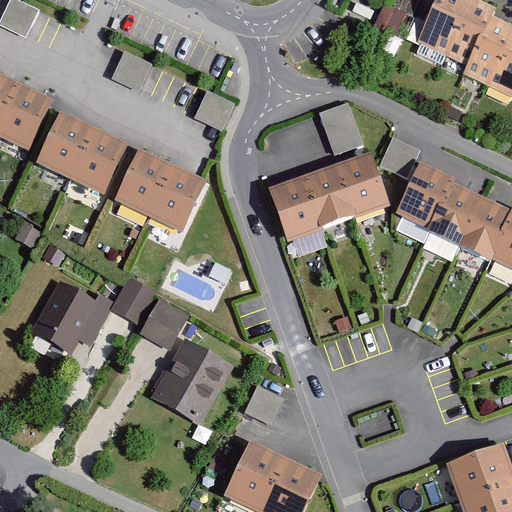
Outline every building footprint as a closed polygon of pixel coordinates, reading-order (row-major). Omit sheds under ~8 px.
[(38,10),(16,0),(9,0),(0,19),(0,25),(25,37),(38,10)] [(390,0),(388,7),(426,25),(437,0),(390,0)] [(467,0),(437,0),(426,25),(419,41),(443,52),(467,0)] [(467,0),(443,52),(468,63),(489,18),(494,9),(474,0),(467,0)] [(490,84),(511,37),(511,28),(489,18),(468,63),(464,72),(490,84)] [(511,94),(511,37),(490,84),(511,94)] [(152,64),(125,52),(112,79),(139,92),(152,64)] [(0,127),(19,87),(0,77),(0,127)] [(19,87),(0,127),(0,140),(29,154),(53,103),(19,87)] [(215,94),(207,90),(194,118),(222,131),(235,103),(215,94)] [(362,146),(347,103),(320,113),(328,135),(335,155),(362,146)] [(463,113),(449,106),(444,116),(458,122),(463,113)] [(95,133),(61,117),(38,165),(73,181),(95,133)] [(95,133),(73,181),(105,196),(128,149),(95,133)] [(406,144),(394,139),(380,167),(408,179),(421,151),(406,144)] [(173,169),(139,153),(114,204),(150,220),(173,169)] [(355,219),(356,222),(390,210),(372,157),(368,158),(337,169),(355,219)] [(419,162),(395,214),(429,230),(441,204),(444,205),(453,187),(456,179),(419,162)] [(173,169),(150,220),(184,236),(207,185),(201,182),(173,169)] [(337,169),(302,181),(321,232),(355,219),(337,169)] [(302,181),(269,192),(288,247),(321,235),(321,232),(302,181)] [(444,205),(441,204),(429,230),(428,231),(458,245),(482,200),(453,187),(444,205)] [(482,200),(458,245),(492,262),(494,259),(507,231),(504,230),(511,214),(482,200)] [(507,231),(494,259),(511,267),(511,214),(504,230),(507,231)] [(32,248),(40,234),(24,225),(16,239),(32,248)] [(66,254),(51,245),(43,259),(58,267),(66,254)] [(129,279),(111,309),(125,317),(138,324),(141,326),(158,297),(129,279)] [(96,299),(63,281),(34,334),(72,355),(80,341),(90,347),(111,309),(115,303),(99,294),(96,299)] [(144,328),(141,333),(144,335),(155,341),(170,350),(189,317),(160,301),(144,328)] [(367,313),(358,316),(361,325),(370,322),(367,313)] [(347,317),(336,321),(340,332),(351,328),(347,317)] [(422,323),(412,318),(407,328),(418,333),(422,323)] [(436,330),(426,325),(422,331),(432,336),(436,330)] [(192,345),(183,340),(158,387),(151,398),(202,426),(233,367),(192,345)] [(282,368),(272,362),(271,364),(267,370),(278,376),(282,368)] [(479,376),(476,369),(464,373),(467,381),(479,376)] [(285,400),(258,387),(245,413),(273,426),(279,413),(285,400)] [(263,511),(286,462),(250,446),(226,499),(255,511),(263,511)] [(447,469),(460,505),(511,486),(511,471),(511,469),(504,448),(447,469)] [(286,462),(263,511),(306,511),(322,478),(286,462)] [(511,511),(511,486),(460,505),(462,511),(511,511)]
